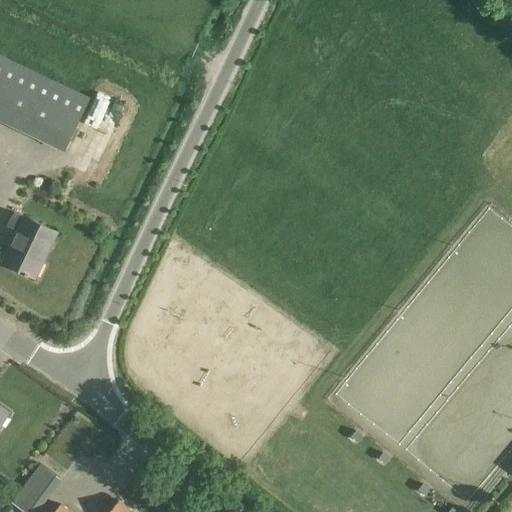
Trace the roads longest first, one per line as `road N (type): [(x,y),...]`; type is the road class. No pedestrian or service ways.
road 1 (unclassified): [(77,385),(260,0)]
road 2 (unclassified): [(238,511),(77,385)]
